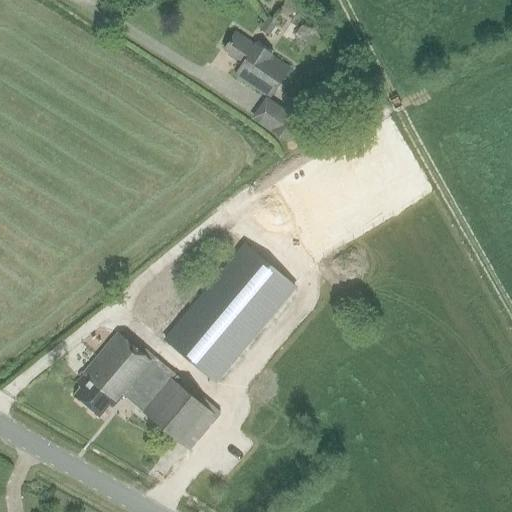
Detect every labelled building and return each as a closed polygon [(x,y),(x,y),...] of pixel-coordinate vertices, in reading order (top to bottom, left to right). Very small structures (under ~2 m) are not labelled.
[(277,21),(267,14),(258,28),(268,35),(277,21)] [(255,44),(235,31),(223,50),(245,64),(236,78),(271,100),(291,68),(272,56),(274,53),(256,42),(255,44)] [(291,140),(310,112),(292,100),(273,128),(291,140)] [(214,382),(295,288),(245,245),(164,340),(214,382)] [(190,452),(218,417),(119,335),(78,385),(81,388),(75,396),(100,417),(110,405),(113,408),(123,396),(190,452)]
